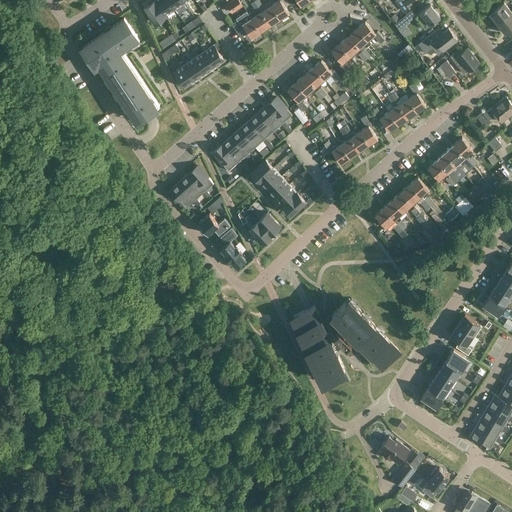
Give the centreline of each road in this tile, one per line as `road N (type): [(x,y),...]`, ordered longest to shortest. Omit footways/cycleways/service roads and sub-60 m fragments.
road 1 (residential): [(151,172),(232,281),(251,290),(428,124),(504,72)]
road 2 (track): [(220,511),(199,459),(32,324)]
road 3 (residential): [(151,172),(330,16)]
road 4 (residential): [(390,397),(511,225)]
road 5 (track): [(32,324),(232,281)]
road 6 (residential): [(60,32),(151,172)]
